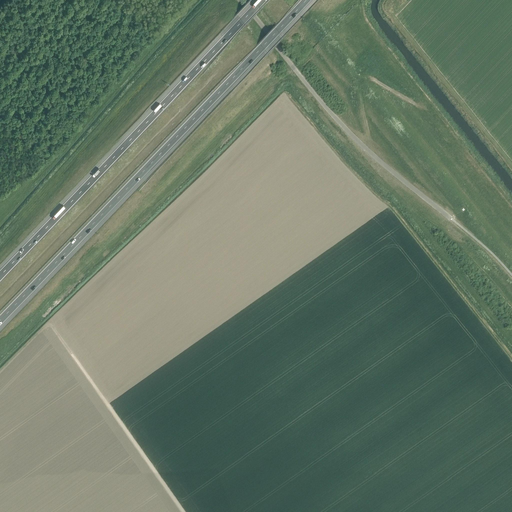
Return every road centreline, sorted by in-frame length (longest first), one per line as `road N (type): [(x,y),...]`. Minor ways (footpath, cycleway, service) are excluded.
road 1 (motorway): [(0,320),(306,0)]
road 2 (motorway): [(262,0),(0,275)]
road 3 (track): [(359,142),(366,136),(362,79),(415,105),(423,99),(367,26),(359,0)]
